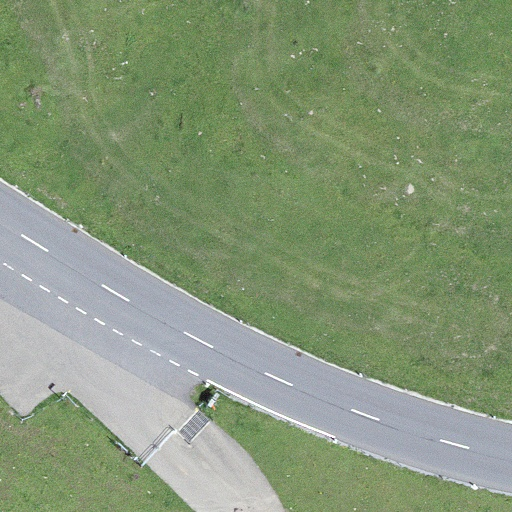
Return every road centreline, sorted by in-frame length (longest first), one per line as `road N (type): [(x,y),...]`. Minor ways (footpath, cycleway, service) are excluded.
road 1 (secondary): [(111,292),(297,391),(511,460)]
road 2 (unclassified): [(231,511),(165,444),(115,375),(95,319),(111,292)]
road 3 (secondary): [(0,221),(111,292)]
